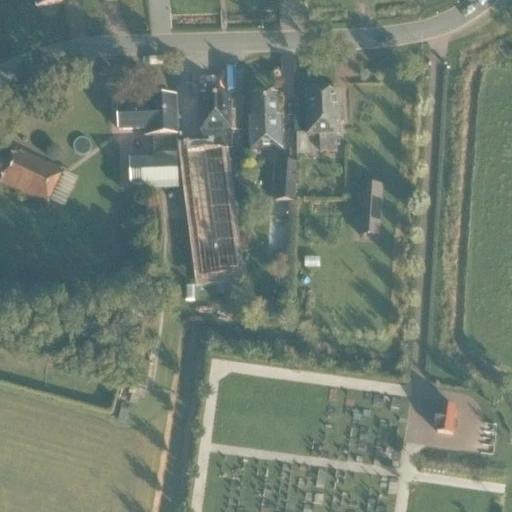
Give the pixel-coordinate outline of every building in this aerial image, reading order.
[(35,0),(37,10),(61,5),(60,0),(35,0)] [(338,108),(338,93),(306,94),(307,137),(319,137),(319,154),(337,153),(336,136),(339,136),(339,125),(343,125),(342,108),(338,108)] [(277,117),(276,95),(251,96),(252,118),(248,118),(249,152),(283,151),(281,117),(277,117)] [(231,115),(230,98),(199,99),(200,133),(208,151),(186,152),(203,280),(238,276),(222,152),(232,152),(231,132),(235,132),(235,114),(231,115)] [(130,158),(131,188),(142,188),(142,185),(177,184),(176,163),(178,163),(176,129),(177,129),(176,99),(148,100),(148,106),(117,108),(118,132),(145,131),(146,138),(153,138),(154,158),(130,158)] [(0,183),(0,184),(47,207),(63,174),(15,151),(0,183)] [(276,203),(294,204),(297,165),(279,163),(276,203)] [(361,186),(358,239),(382,240),(384,187),(361,186)] [(246,305),(246,317),(270,316),(270,305),(246,305)] [(133,383),(149,384),(150,362),(134,361),(133,383)] [(146,407),(148,386),(125,384),(123,405),(146,407)] [(437,434),(451,436),(455,410),(441,408),(440,414),(436,413),(434,428),(438,428),(437,434)]
